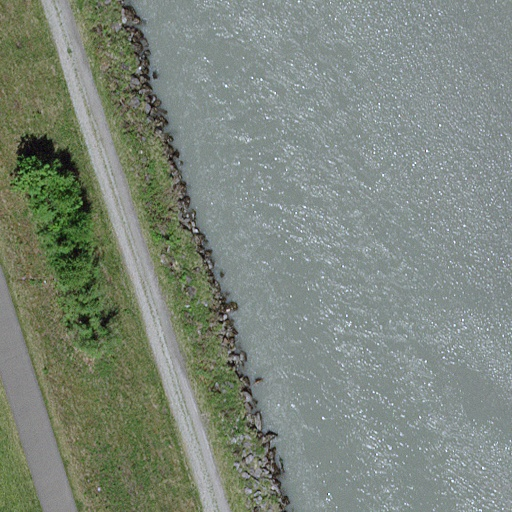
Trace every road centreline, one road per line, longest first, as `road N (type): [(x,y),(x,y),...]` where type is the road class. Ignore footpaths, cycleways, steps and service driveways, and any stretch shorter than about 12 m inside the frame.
road 1 (track): [(50,0),(206,511)]
road 2 (track): [(0,321),(60,511)]
